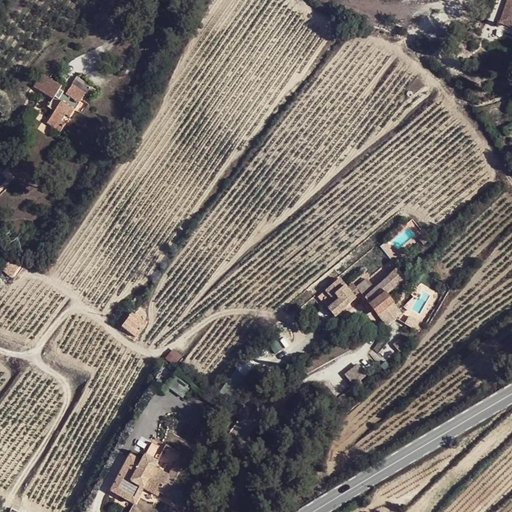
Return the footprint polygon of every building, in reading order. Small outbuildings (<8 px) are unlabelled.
[(511,0),(507,0),(500,23),(511,27),(511,19),(507,18),(511,4),(511,0)] [(61,102),(55,112),(47,123),(60,132),(66,124),(62,121),(65,115),(70,118),(86,93),(90,96),(95,89),(77,77),(66,94),(60,90),(62,86),(43,74),(34,87),(53,100),(54,98),(61,102)] [(48,108),(55,112),(61,102),(54,98),(53,100),(48,108)] [(3,271),(12,277),(22,263),(14,257),(3,271)] [(382,267),(387,273),(394,267),(388,261),(382,267)] [(374,289),(364,297),(370,304),(369,306),(378,315),(380,313),(393,303),(386,295),(404,278),(396,269),(374,289)] [(339,299),(329,309),(334,315),(354,298),(340,280),(327,291),(333,297),(336,295),(339,299)] [(359,291),(364,297),(374,289),(368,283),(359,291)] [(399,311),(393,303),(380,313),(387,321),(399,311)] [(131,315),(123,326),(136,335),(143,324),(131,315)] [(410,317),(406,324),(415,329),(419,321),(410,317)] [(402,339),(398,342),(404,348),(407,345),(402,339)] [(344,372),(352,384),(366,375),(358,363),(344,372)] [(175,376),(168,385),(182,395),(189,387),(175,376)] [(176,464),(181,455),(166,447),(164,451),(150,444),(140,462),(130,456),(110,492),(133,504),(142,489),(156,497),(159,493),(183,507),(192,490),(181,484),(188,470),(176,464)] [(195,463),(181,455),(176,464),(188,470),(191,472),(195,463)]
